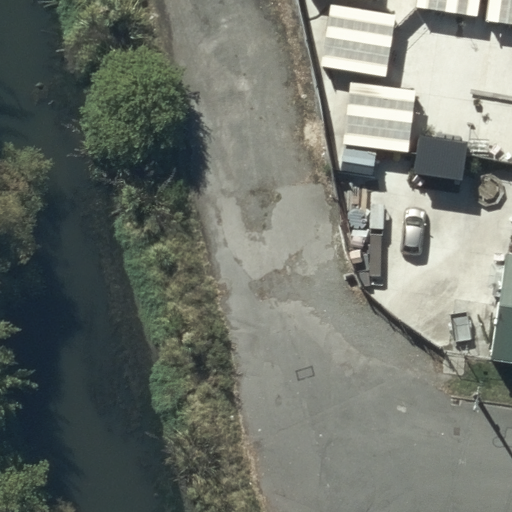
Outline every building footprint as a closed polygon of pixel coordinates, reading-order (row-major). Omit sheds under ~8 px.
[(395,9),(335,0),(323,0),(314,62),(385,73),(395,9)] [(478,0),(413,0),(413,4),(476,13),(478,0)] [(511,0),(486,0),(483,17),(511,21),(511,0)] [(411,83),(348,78),(343,141),(406,146),(411,83)] [(511,256),(507,256),(490,363),(511,366),(511,256)]
